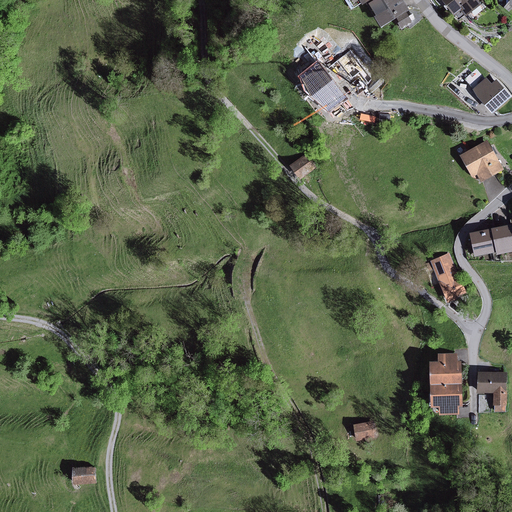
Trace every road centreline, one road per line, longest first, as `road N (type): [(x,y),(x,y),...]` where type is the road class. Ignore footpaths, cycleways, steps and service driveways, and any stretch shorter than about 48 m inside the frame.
road 1 (track): [(447,311),(385,265),(367,228),(312,197),(209,80),(201,0)]
road 2 (track): [(329,511),(316,443),(264,342),(244,267),(228,243)]
road 3 (track): [(119,511),(113,480),(120,400),(106,376),(57,323),(0,312)]
road 4 (residential): [(511,188),(462,242),(488,293),(482,322),(472,329),(447,311)]
road 5 (track): [(511,116),(352,99)]
road 6 (residential): [(419,0),(511,77)]
